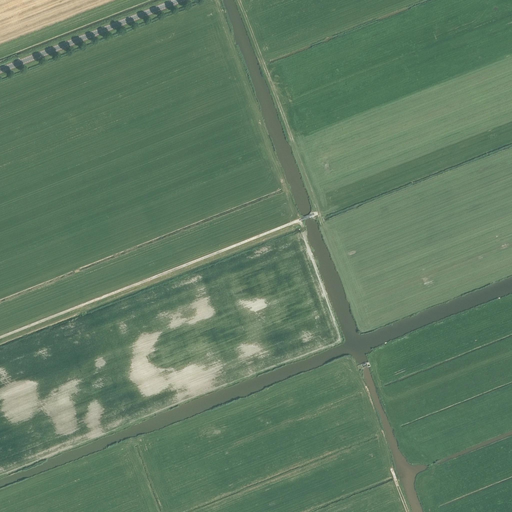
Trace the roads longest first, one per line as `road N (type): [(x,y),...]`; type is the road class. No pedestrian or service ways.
road 1 (track): [(318,212),(0,338)]
road 2 (track): [(323,226),(238,0)]
road 3 (tertiary): [(0,70),(179,0)]
road 4 (track): [(370,363),(386,400),(511,351)]
road 5 (track): [(358,369),(407,511)]
